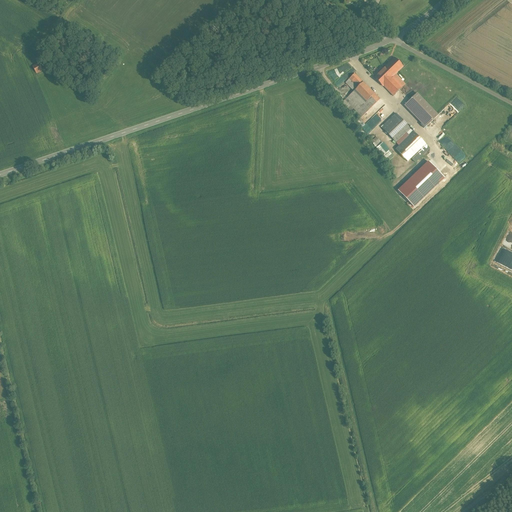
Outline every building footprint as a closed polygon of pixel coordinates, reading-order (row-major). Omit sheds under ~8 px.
[(395,59),(375,77),(393,96),(405,85),(395,75),(403,68),(395,59)] [(40,64),(34,68),(38,76),(44,72),(40,64)] [(378,99),(353,73),(344,82),(352,90),(344,98),(361,115),(378,99)] [(438,116),(417,94),(404,106),(425,128),(438,116)] [(396,115),(383,128),(413,160),(426,148),(413,133),(408,138),(403,132),(408,128),(396,115)] [(447,177),(432,161),(402,189),(418,205),(447,177)]
